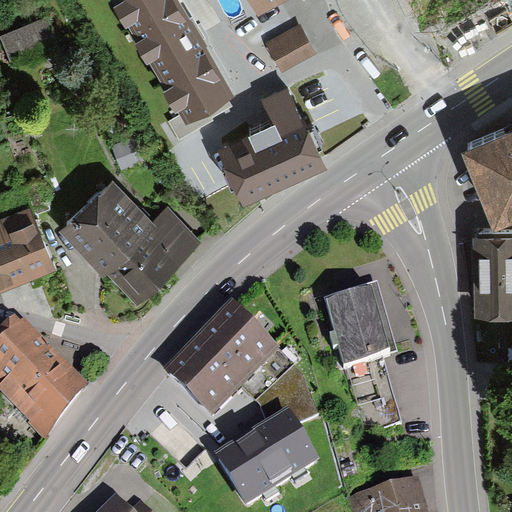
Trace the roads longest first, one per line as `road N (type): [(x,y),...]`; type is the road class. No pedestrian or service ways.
road 1 (tertiary): [(378,158),(436,291),(466,511)]
road 2 (secondary): [(137,367),(258,246),(378,158)]
road 3 (secondary): [(26,511),(137,367)]
road 4 (secondary): [(378,158),(511,69)]
road 5 (residential): [(137,367),(91,335),(0,309)]
